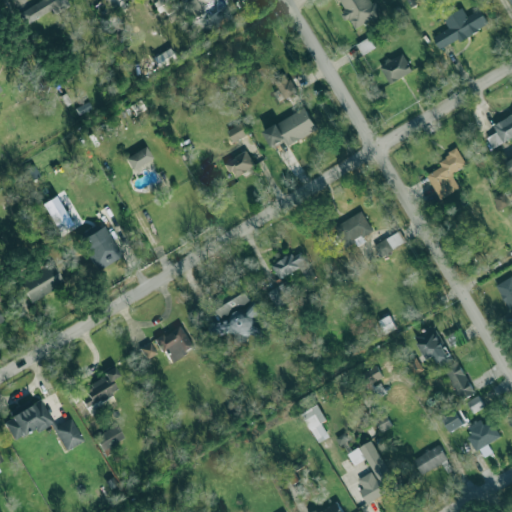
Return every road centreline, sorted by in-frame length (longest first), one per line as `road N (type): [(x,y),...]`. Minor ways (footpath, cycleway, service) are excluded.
road 1 (residential): [(0,378),(511,67)]
road 2 (residential): [(285,0),(511,372)]
